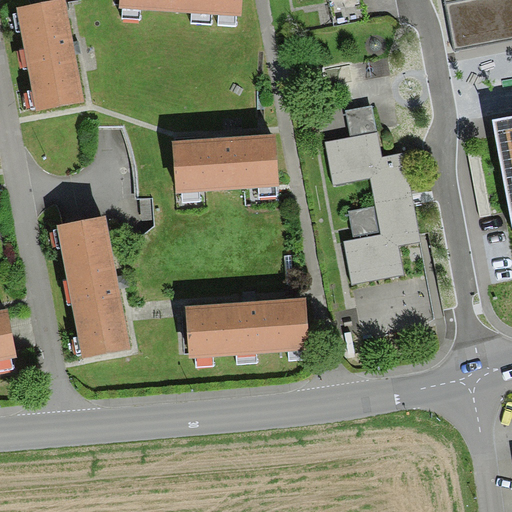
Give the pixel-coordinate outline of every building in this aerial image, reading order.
[(240,0),(121,0),(121,6),(239,12),(240,0)] [(511,0),(445,0),(456,51),(511,40),(511,0)] [(17,11),(36,109),(83,100),(64,2),(17,11)] [(332,185),(370,178),(376,208),(350,213),(356,242),(346,244),(354,284),(405,274),(399,246),(421,242),(404,153),(383,157),(372,105),(348,110),(353,137),(323,143),(332,185)] [(511,123),(492,128),(511,233),(511,123)] [(274,135),(175,142),(178,192),(277,185),(274,135)] [(105,218),(55,228),(81,358),(130,348),(105,218)] [(306,298),(186,306),(190,359),(309,351),(306,298)] [(6,309),(0,310),(0,370),(13,368),(10,356),(15,355),(6,309)]
